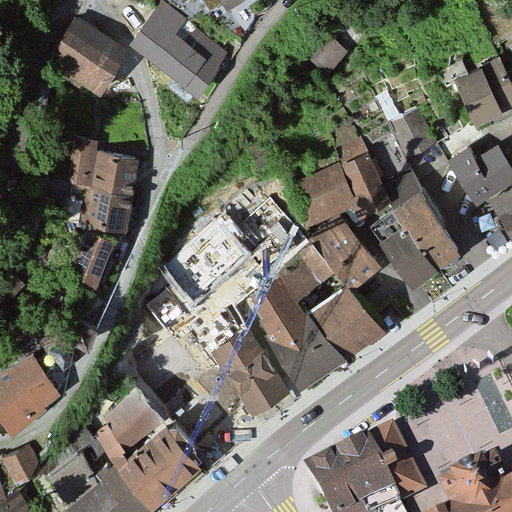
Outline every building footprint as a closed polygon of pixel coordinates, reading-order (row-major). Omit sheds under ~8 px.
[(164,3),(133,44),(197,92),(228,50),(164,3)] [(77,18),(54,54),(65,61),(61,67),(100,91),(127,50),(77,18)] [(511,103),(511,56),(508,49),(461,72),(483,118),(511,103)] [(139,152),(98,146),(99,136),(75,133),(68,181),(85,183),(132,192),(139,152)] [(511,179),(511,157),(499,138),(476,154),(470,145),(450,159),(478,202),(511,179)] [(400,194),(378,146),(349,160),(368,198),(372,208),(400,194)] [(368,198),(349,160),(299,183),(317,222),(368,198)] [(79,216),(126,224),(132,192),(85,183),(79,216)] [(472,245),(429,185),(402,204),(415,222),(419,219),(449,261),(472,245)] [(511,185),(490,198),(511,232),(511,185)] [(449,261),(419,219),(415,222),(402,204),(379,220),(422,280),(425,278),(440,299),(460,285),(445,264),(449,261)] [(391,260),(346,209),(318,234),(320,236),(344,263),(362,283),(391,260)] [(282,221),(256,237),(266,253),(292,237),(282,221)] [(114,234),(86,224),(69,270),(98,280),(114,234)] [(219,227),(180,251),(183,257),(174,263),(194,294),(203,289),(208,297),(247,273),(219,227)] [(344,263),(320,236),(286,267),(310,294),(344,263)] [(279,328),(275,331),(310,380),(353,353),(318,304),(316,302),(312,304),(287,269),(260,289),(279,328)] [(391,326),(356,277),(318,304),(353,353),(391,326)] [(253,403),(218,366),(225,362),(190,302),(165,316),(192,362),(157,394),(206,447),(253,403)] [(79,310),(69,332),(90,341),(100,319),(79,310)] [(299,382),(259,320),(219,346),(259,409),(299,382)] [(18,365),(0,372),(0,410),(13,427),(48,400),(46,398),(61,386),(35,352),(18,365)] [(118,416),(102,431),(103,433),(160,501),(210,458),(145,385),(114,413),(118,416)] [(331,511),(363,511),(413,488),(384,430),(309,466),(331,511)] [(148,511),(160,501),(103,433),(55,472),(75,501),(83,511),(148,511)] [(47,456),(37,441),(10,452),(24,472),(47,456)] [(0,493),(15,486),(1,453),(0,453),(0,493)] [(435,510),(430,511),(511,511),(511,477),(493,486),(482,461),(424,486),(435,510)] [(0,511),(35,511),(39,509),(24,481),(15,486),(0,493),(0,511)]
